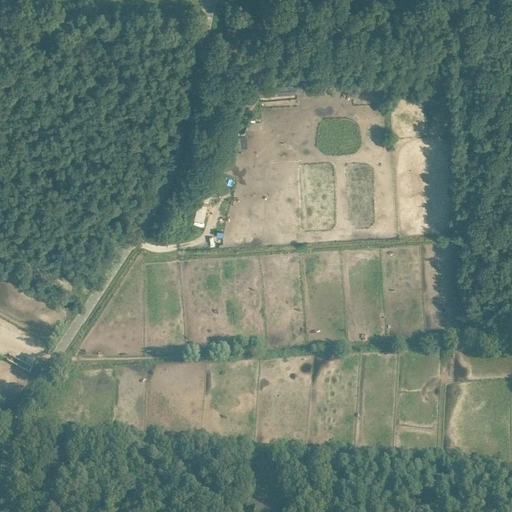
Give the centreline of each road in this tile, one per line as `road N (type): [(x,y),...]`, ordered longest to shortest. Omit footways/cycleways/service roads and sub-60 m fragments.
road 1 (unclassified): [(0,487),(24,408),(163,188),(211,0)]
road 2 (track): [(0,39),(204,33)]
